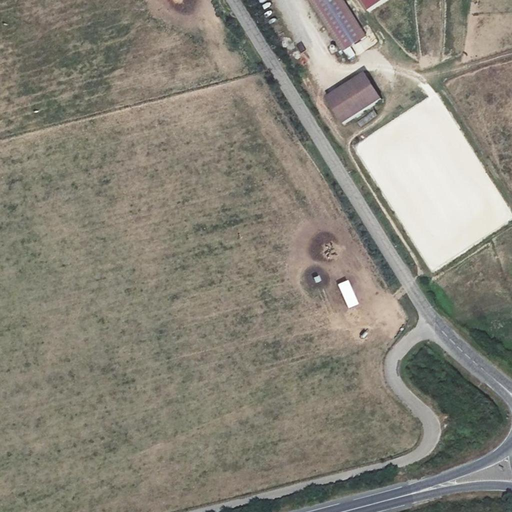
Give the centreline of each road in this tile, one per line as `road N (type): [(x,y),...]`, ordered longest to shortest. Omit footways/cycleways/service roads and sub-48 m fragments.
road 1 (unclassified): [(433,322),(390,366),(394,383),(430,426),(422,451),(202,511)]
road 2 (unclassified): [(433,322),(233,0)]
road 3 (secondary): [(511,442),(442,480),(364,506)]
road 4 (secondary): [(364,506),(511,488)]
